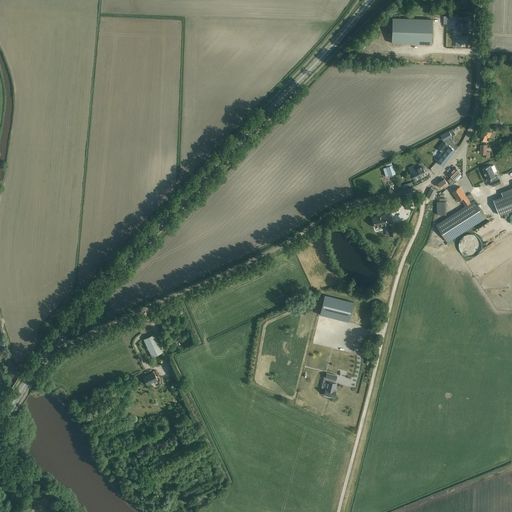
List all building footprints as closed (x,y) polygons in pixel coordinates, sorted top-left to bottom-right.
[(465,17),(458,17),(457,31),(460,31),(460,32),(468,32),(468,31),(469,32),(469,28),(468,28),(468,21),(465,21),(465,17)] [(392,18),(391,43),(406,43),(418,44),(432,44),(432,19),(392,18)] [(456,37),(456,47),(461,47),(461,41),(463,42),(466,42),(466,41),(467,41),(467,37),(456,37)] [(308,78),(316,68),(314,67),(306,76),(308,78)] [(488,142),(489,138),(492,132),(484,129),(480,139),(488,142)] [(449,131),(441,135),(443,140),(452,135),(449,131)] [(455,151),(449,145),(443,152),(442,152),(441,152),(440,154),(436,160),(443,165),(455,151)] [(490,152),(486,152),(487,145),(481,145),(480,154),(486,155),(486,158),(490,158),(490,152)] [(386,167),(388,171),(389,176),(395,174),(392,165),(386,167)] [(491,165),(483,169),(488,180),(491,179),(492,182),(491,182),(493,186),(501,183),(500,178),(499,179),(498,176),(496,177),(494,173),(491,165)] [(427,175),(426,172),(427,172),(427,171),(425,167),(424,167),(423,168),(423,166),(417,169),(417,171),(412,173),(416,180),(427,175)] [(461,173),(460,171),(456,167),(449,174),(452,177),(448,180),(452,185),(457,181),(455,179),(461,173)] [(439,183),(442,187),(442,188),(444,187),(445,188),(449,185),(444,179),(439,183)] [(452,239),(456,236),(486,217),(471,193),(466,196),(460,186),(453,191),(459,201),(460,202),(463,201),(466,206),(445,219),(441,222),(437,225),(448,242),(452,239)] [(437,191),(436,190),(431,188),(427,196),(432,199),(437,191)] [(511,192),(494,200),(501,215),(511,210),(511,192)] [(438,215),(443,215),(447,215),(447,202),(443,202),(437,202),(438,215)] [(373,218),(374,223),(375,227),(384,225),(385,229),(388,228),(390,236),(396,235),(393,224),(387,225),(385,215),(373,218)] [(494,218),(463,235),(468,244),(475,241),(472,237),(485,230),(482,226),(495,219),(494,218)] [(468,251),(471,256),(486,247),(483,242),(468,251)] [(354,302),(324,295),(320,314),(349,322),(354,302)] [(365,327),(324,319),(322,329),(360,336),(361,332),(364,333),(365,327)] [(154,334),(144,339),(152,357),(163,352),(154,334)] [(351,361),(350,365),(347,364),(347,365),(360,369),(362,361),(354,359),(354,362),(351,361)] [(154,373),(144,378),(147,385),(157,380),(154,373)] [(337,376),(327,373),(326,378),(330,379),(329,382),(328,381),(326,388),(324,395),(334,397),(336,391),(335,390),(336,383),(335,383),(335,380),(336,380),(337,376)]
